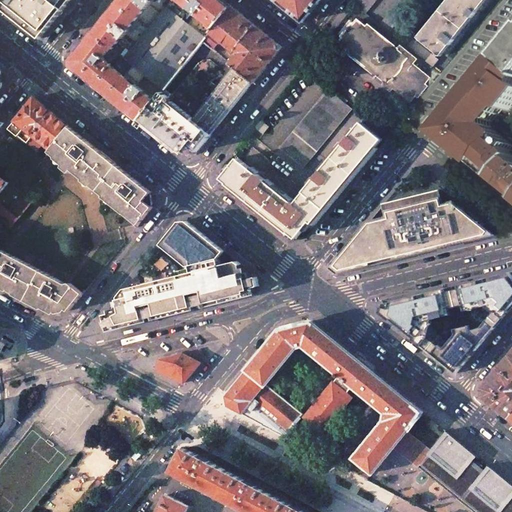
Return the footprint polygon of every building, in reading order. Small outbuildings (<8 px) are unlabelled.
[(5,0),(1,7),(40,39),(56,20),(71,0),(5,0)] [(122,0),(107,18),(95,34),(75,59),(76,67),(92,80),(117,100),(126,107),(141,119),(156,101),(116,69),(108,63),(117,52),(118,53),(160,0),(122,0)] [(176,0),(213,29),(231,6),(223,0),(176,0)] [(275,0),(276,1),(303,22),(316,6),(320,0),(275,0)] [(445,51),(486,0),(452,0),(430,28),(420,39),(437,52),(441,56),(445,51)] [(156,101),(161,94),(204,41),(206,37),(168,6),(116,69),(156,101)] [(218,38),(234,51),(236,51),(238,48),(256,26),(251,22),(243,15),(231,6),(213,29),(206,37),(204,41),(213,49),(219,43),(216,41),(218,38)] [(355,24),(350,20),(338,34),(343,38),(340,42),(348,50),(347,52),(376,75),(374,78),(391,91),(394,88),(398,92),(411,102),(416,96),(419,98),(428,86),(426,84),(431,78),(414,64),(418,59),(401,45),(398,48),(368,25),(367,27),(358,20),(355,24)] [(270,62),(282,47),(256,26),(238,48),(241,51),(231,64),(235,67),(253,83),(270,62)] [(433,67),(439,60),(434,56),(432,54),(426,61),(433,67)] [(504,59),(442,134),(468,155),(483,167),(498,179),(511,161),(511,153),(508,151),(511,145),(511,142),(491,125),(488,128),(484,125),(489,120),(493,119),(504,105),(509,109),(511,105),(511,67),(506,62),(504,59)] [(253,83),(235,67),(227,77),(193,119),(161,94),(156,101),(141,119),(175,147),(183,153),(189,145),(198,152),(229,113),(253,83)] [(304,167),(352,109),(340,99),(328,89),(280,148),(304,167)] [(33,135),(52,112),(34,98),(9,128),(27,143),(33,135)] [(63,121),(52,112),(33,135),(44,144),(51,149),(70,126),(63,121)] [(259,124),(256,127),(263,133),(269,127),(261,121),(259,124)] [(313,224),(383,139),(362,122),(294,204),(239,158),(227,171),(222,178),(278,224),(297,238),(311,222),(313,224)] [(137,223),(139,225),(154,207),(145,200),(152,192),(145,186),(113,161),(70,126),(51,149),(49,151),(104,195),(113,202),(112,203),(137,223)] [(27,143),(38,152),(44,144),(33,135),(27,143)] [(511,161),(498,179),(511,190),(511,161)] [(0,195),(10,182),(0,173),(0,195)] [(329,271),(334,275),(498,234),(455,199),(445,202),(442,189),(385,204),(388,216),(371,220),(361,232),(329,271)] [(32,201),(23,194),(9,211),(1,205),(0,206),(0,218),(11,227),(11,228),(32,201)] [(107,322),(111,330),(119,328),(256,294),(254,287),(258,286),(256,277),(251,278),(250,272),(246,273),(245,267),(242,268),(241,264),(237,261),(220,265),(219,258),(225,251),(188,221),(180,222),(161,244),(188,266),(191,266),(191,269),(179,272),(179,275),(126,289),(119,297),(121,300),(116,301),(117,307),(109,309),(110,313),(105,315),(107,322)] [(41,270),(0,248),(0,284),(26,299),(41,270)] [(26,299),(55,314),(62,305),(70,311),(84,293),(71,283),(66,283),(41,270),(26,299)] [(511,272),(385,303),(383,314),(417,343),(456,374),(496,326),(511,306),(511,272)] [(363,465),(373,473),(394,448),(408,431),(416,421),(424,412),(313,321),(308,322),(307,321),(285,327),(285,328),(280,329),(225,396),(227,406),(285,437),(303,415),(301,414),(306,408),(282,388),(280,390),(269,381),(297,347),(303,346),(339,375),(305,417),(324,432),(359,391),(386,413),(385,420),(354,457),(363,465)] [(200,349),(160,359),(159,369),(184,383),(205,357),(200,349)] [(511,353),(505,362),(486,385),(487,398),(509,416),(511,412),(511,353)] [(447,430),(431,449),(408,431),(394,448),(419,468),(421,465),(478,510),(480,511),(511,511),(511,483),(490,466),(486,471),(472,459),(476,454),(455,437),(451,434),(447,430)] [(330,437),(349,453),(354,447),(335,431),(330,437)] [(304,511),(184,448),(172,470),(250,511),(304,511)] [(398,463),(392,477),(407,484),(413,469),(398,463)] [(435,487),(426,504),(441,511),(450,495),(435,487)] [(185,511),(189,506),(166,495),(160,507),(157,511),(185,511)]
